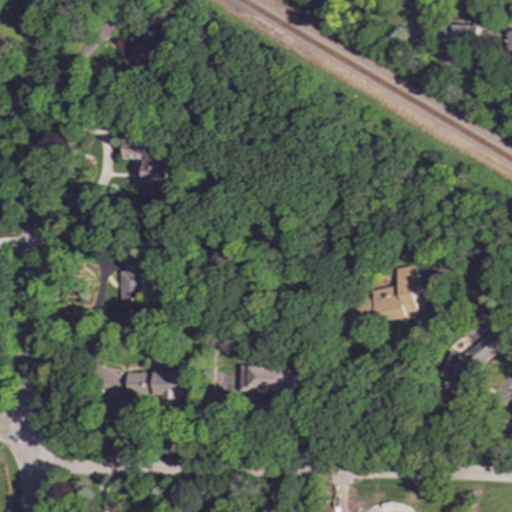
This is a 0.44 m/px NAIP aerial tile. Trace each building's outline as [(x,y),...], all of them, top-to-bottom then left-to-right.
[(130,73),(158,73),(159,36),(151,36),(151,22),(132,22),(130,73)] [(148,194),(162,195),(162,191),(177,192),(178,181),(183,181),(183,165),(174,165),(174,142),(143,140),(143,141),(140,141),(140,140),(135,140),(135,141),(132,141),(132,140),(126,139),(126,159),(132,159),(132,158),(134,158),(134,159),(140,159),(140,158),(142,158),(142,159),(149,160),(147,160),(146,183),(148,183),(148,194)] [(121,271),(127,271),(127,252),(142,252),(142,309),(146,309),(146,321),(118,321),(118,307),(121,307),(121,271)] [(421,318),(418,294),(423,293),(419,265),(398,268),(400,286),(375,290),(377,301),(354,304),(358,327),(421,318)] [(506,346),(496,331),(461,355),(449,352),(444,371),(448,376),(444,391),(452,393),(459,403),(469,405),(478,366),(506,346)] [(242,390),(282,391),(282,394),(298,394),(299,368),(243,366),(242,390)] [(128,372),(128,395),(192,396),(193,372),(128,372)]
